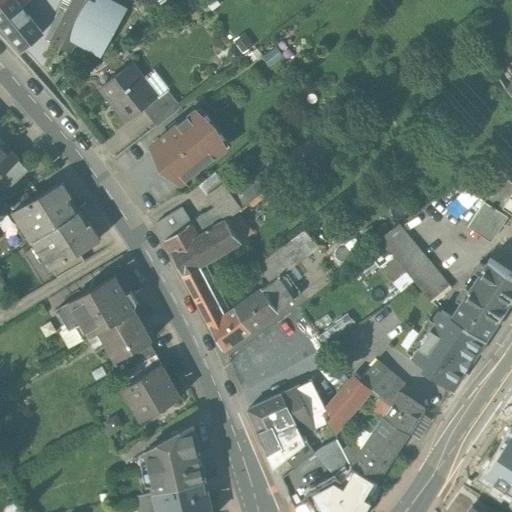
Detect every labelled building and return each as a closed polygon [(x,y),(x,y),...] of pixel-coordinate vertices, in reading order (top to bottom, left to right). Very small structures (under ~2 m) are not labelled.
[(12,0),(5,0),(0,4),(0,28),(21,54),(41,36),(12,0)] [(44,0),(22,0),(36,13),(46,1),(44,0)] [(85,0),(77,0),(52,44),(68,54),(75,42),(101,57),(127,13),(104,0),(97,0),(94,5),(85,0)] [(132,66),(100,92),(125,124),(157,98),(132,66)] [(196,112),(152,146),(182,184),(226,150),(216,137),(221,133),(211,120),(206,125),(196,112)] [(0,177),(16,163),(0,146),(0,177)] [(503,206),(511,192),(511,182),(504,177),(487,202),(486,201),(470,226),(494,242),(510,217),(506,215),(509,210),(503,206)] [(208,197),(217,209),(225,221),(264,190),(255,179),(231,198),(222,186),(208,197)] [(39,197),(13,213),(30,242),(33,240),(75,215),(58,186),(39,197)] [(33,187),(7,202),(13,213),(39,197),(33,187)] [(511,192),(503,206),(509,210),(511,211),(511,192)] [(191,226),(192,225),(212,261),(241,243),(225,221),(217,209),(190,224),(191,226)] [(162,235),(180,226),(190,221),(184,210),(156,224),(162,235)] [(75,215),(33,240),(51,269),(78,253),(96,243),(78,214),(75,215)] [(165,240),(185,277),(205,265),(212,261),(192,225),(191,226),(183,230),(165,240)] [(432,302),(451,288),(399,225),(380,239),(432,302)] [(162,235),(165,240),(183,230),(180,226),(162,235)] [(308,258),(290,242),(272,255),(286,274),(308,258)] [(78,253),(51,269),(56,279),(84,262),(78,253)] [(286,274),(272,255),(257,266),(270,284),(235,309),(251,331),(301,295),(286,274)] [(485,340),(511,297),(511,273),(490,259),(451,317),(485,340)] [(251,331),(235,309),(230,313),(205,265),(185,277),(197,301),(213,293),(219,305),(203,313),(223,351),(251,331)] [(81,323),(88,337),(99,331),(133,311),(114,277),(56,310),(68,331),(81,323)] [(197,301),(203,313),(219,305),(213,293),(197,301)] [(133,311),(99,331),(116,361),(151,342),(133,311)] [(485,340),(451,317),(441,311),(412,355),(427,365),(425,368),(454,387),(485,340)] [(404,387),(376,362),(360,379),(355,373),(325,408),(323,413),(329,424),(332,423),(336,431),(369,389),(381,399),(373,406),(382,416),(399,392),(404,387)] [(161,365),(122,387),(132,405),(137,402),(145,416),(179,397),(161,365)] [(282,394),(301,433),(315,427),(309,416),(322,410),(308,382),(282,394)] [(399,392),(382,416),(408,433),(420,440),(435,417),(399,392)] [(307,441),(301,433),(282,394),(248,410),(273,466),(285,457),(307,441)] [(408,433),(382,416),(350,465),(351,466),(377,482),(408,433)] [(192,427),(145,451),(154,492),(204,481),(192,427)] [(511,495),(511,435),(483,477),(511,495)] [(307,441),(285,457),(293,469),(314,453),(307,441)] [(365,511),(372,501),(367,498),(377,482),(351,466),(341,481),(336,477),(307,494),(316,511),(365,511)] [(154,492),(136,496),(139,511),(152,511),(159,511),(211,511),(204,481),(154,492)]
